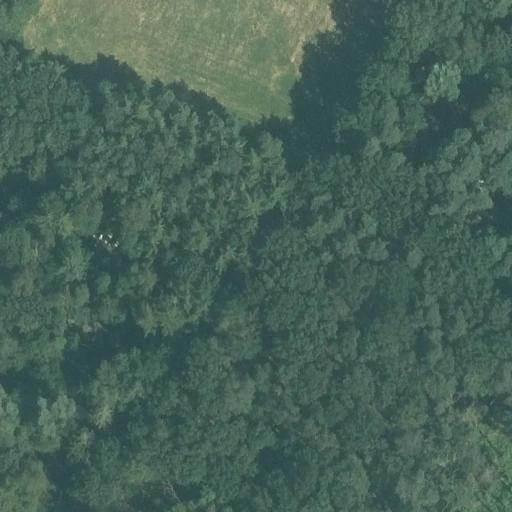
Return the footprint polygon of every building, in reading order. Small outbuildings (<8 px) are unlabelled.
[(440,139),(460,125),(436,93),(417,107),(440,139)] [(467,135),(460,125),(440,139),(446,151),(467,135)] [(497,177),(489,170),(501,156),(494,150),(484,162),(479,159),(470,170),(490,186),(497,177)] [(511,215),(511,196),(502,204),(511,215)] [(84,248),(118,262),(128,240),(94,226),(84,248)] [(36,302),(51,285),(43,278),(31,268),(16,285),(33,300),(36,302)] [(76,325),(70,343),(91,351),(94,343),(104,346),(110,331),(85,322),(83,328),(76,325)]
